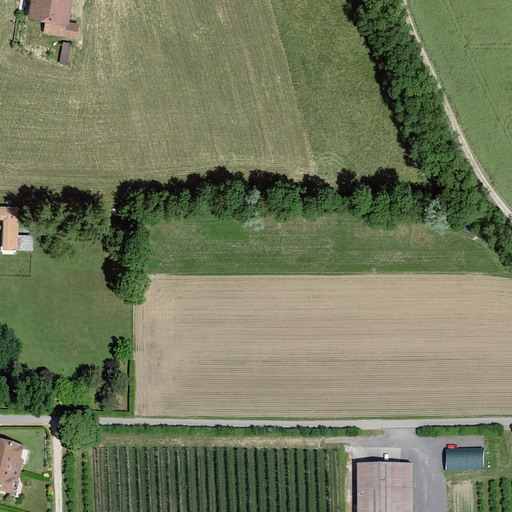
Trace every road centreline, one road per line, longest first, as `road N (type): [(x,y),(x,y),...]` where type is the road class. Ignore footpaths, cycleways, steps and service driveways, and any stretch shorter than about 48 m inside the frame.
road 1 (residential): [(59,422),(511,422)]
road 2 (track): [(407,0),(470,170),(511,221)]
